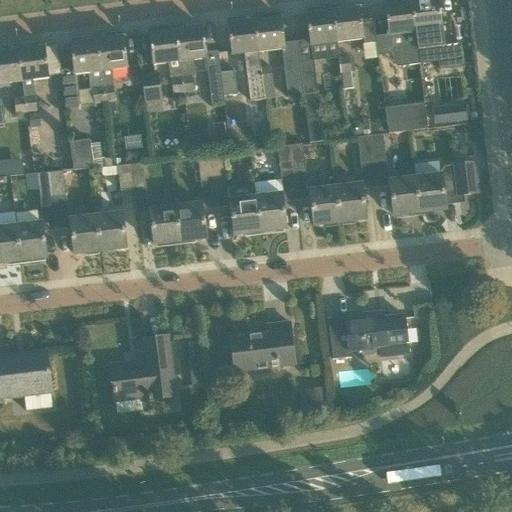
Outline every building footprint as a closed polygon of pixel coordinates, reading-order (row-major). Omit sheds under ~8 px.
[(438,0),(416,0),(412,1),(418,49),(437,47),(440,69),(463,66),(460,43),(444,45),(438,0)] [(420,63),(418,49),(412,1),(385,4),(389,35),(375,37),(378,56),(390,55),(396,66),(409,64),(420,63)] [(332,10),(337,42),(364,39),(360,7),(332,10)] [(306,14),(310,41),(297,42),(302,79),(304,95),(317,94),(313,62),(338,58),(337,42),(332,10),(306,14)] [(259,52),(281,49),(285,48),(284,44),(281,17),(254,20),(258,52),(259,52)] [(258,52),(254,20),(227,23),(232,55),(244,53),(246,71),(249,70),(251,85),(263,84),(261,67),(259,52),(258,52)] [(175,30),(183,92),(193,91),(191,79),(195,78),(193,60),(206,58),(207,58),(206,54),(202,27),(175,30)] [(183,92),(175,30),(149,33),(152,65),(168,63),(170,79),(171,78),(173,93),(183,92)] [(114,100),(110,70),(128,68),(124,37),(96,40),(104,102),(114,100)] [(104,102),(96,40),(70,43),(74,69),(60,71),(65,110),(81,108),(76,74),(88,73),(90,90),(92,90),(94,103),(104,102)] [(304,95),(302,79),(297,42),(284,44),(285,48),(281,49),(288,97),(304,95)] [(21,81),(23,97),(25,112),(36,111),(34,95),(32,80),(49,77),(45,46),(17,50),(21,81)] [(0,83),(21,81),(17,50),(0,51),(0,83)] [(207,58),(206,58),(212,106),(224,105),(223,96),(220,73),(217,52),(206,54),(207,58)] [(349,56),(339,57),(343,89),(353,88),(351,73),(355,73),(353,57),(349,57),(349,56)] [(275,98),(272,81),(271,66),(261,67),(263,84),(264,100),(275,98)] [(220,73),(223,96),(237,94),(234,71),(220,73)] [(140,76),(146,114),(163,112),(157,73),(140,76)] [(264,100),(263,84),(251,85),(253,101),(264,100)] [(25,112),(23,97),(12,98),(14,113),(25,112)] [(424,104),(385,109),(388,134),(427,129),(424,104)] [(435,125),(467,121),(465,104),(432,109),(435,125)] [(30,129),(41,128),(39,113),(28,114),(30,129)] [(320,117),(307,118),(310,143),(323,142),(320,117)] [(352,123),(349,127),(349,133),(354,137),(360,136),(363,131),(363,126),(359,122),(352,123)] [(382,135),(371,136),(369,136),(373,162),(385,160),(382,135)] [(360,164),(373,162),(369,136),(357,138),(360,164)] [(73,170),(93,168),(90,140),(70,143),(73,170)] [(293,172),(305,170),(302,144),(290,146),(293,172)] [(280,173),(293,172),(290,146),(277,147),(280,173)] [(214,182),(226,180),(224,171),(229,170),(227,160),(223,160),(223,155),(211,156),(214,182)] [(201,183),(214,182),(211,156),(198,158),(201,183)] [(104,159),(102,159),(103,167),(112,166),(111,158),(104,159)] [(442,176),(416,179),(420,213),(446,210),(443,184),(457,183),(458,196),(478,194),(474,163),(445,167),(441,171),(442,176)] [(130,165),(133,190),(133,191),(148,190),(145,164),(130,165)] [(130,165),(117,167),(120,192),(133,190),(130,165)] [(50,173),(53,197),(66,196),(63,172),(50,173)] [(40,198),(53,197),(50,173),(37,174),(40,198)] [(339,223),(335,189),(324,190),(322,176),(306,178),(308,193),(310,193),(314,226),(339,223)] [(420,213),(416,179),(389,183),(394,216),(420,213)] [(362,185),(335,189),(339,223),(366,220),(362,185)] [(282,195),(255,199),(259,233),(286,229),(282,195)] [(255,199),(230,202),(234,236),(259,233),(255,199)] [(176,208),(180,242),(206,239),(202,205),(176,208)] [(150,211),(150,212),(154,245),(180,242),(176,208),(150,211)] [(123,214),(96,217),(100,252),(126,249),(123,214)] [(100,252),(96,217),(70,220),(74,255),(100,252)] [(42,224),(16,227),(20,261),(47,258),(42,224)] [(0,263),(20,261),(16,227),(0,228),(0,263)] [(329,324),(331,344),(332,360),(351,358),(350,352),(379,349),(380,359),(410,356),(409,348),(407,348),(404,316),(384,317),(384,312),(345,316),(346,322),(329,324)] [(261,340),(250,341),(250,336),(231,338),(235,373),(294,365),(289,323),(267,326),(268,334),(260,335),(261,340)] [(174,398),(167,338),(135,342),(138,363),(110,367),(114,405),(174,398)] [(0,357),(0,398),(24,396),(26,411),(52,408),(50,393),(45,352),(0,357)]
